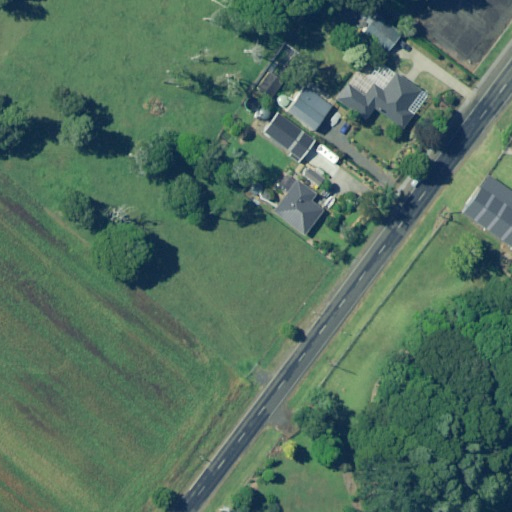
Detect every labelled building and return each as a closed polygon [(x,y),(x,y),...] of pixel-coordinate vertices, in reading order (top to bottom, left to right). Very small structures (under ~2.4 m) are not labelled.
[(422,91),(396,72),(383,89),(374,82),(364,95),(348,83),(336,100),(365,121),(374,109),(402,129),(414,114),(408,110),(422,91)] [(314,142),(290,122),(277,138),(301,158),(314,142)] [(326,180),(308,167),(302,176),(319,189),(326,180)] [(511,192),(489,176),(462,213),(511,248),(511,192)] [(316,194),(297,181),(273,213),(304,236),(323,210),(310,201),(316,194)]
